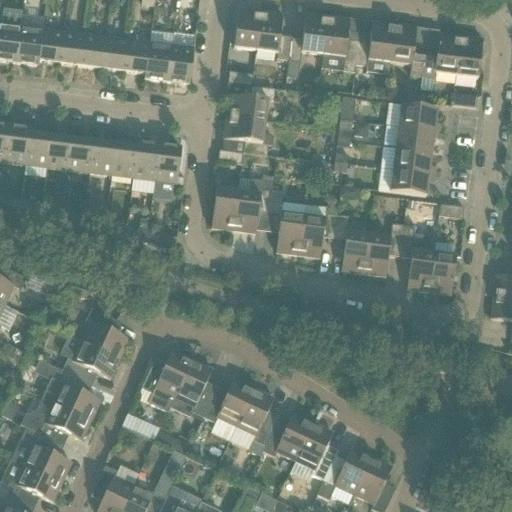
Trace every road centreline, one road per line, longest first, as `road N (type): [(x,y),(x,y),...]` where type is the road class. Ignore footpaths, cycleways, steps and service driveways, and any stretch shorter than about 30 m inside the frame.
road 1 (residential): [(204,124),(197,251),(458,312),(469,303),(499,55),(491,25)]
road 2 (residential): [(73,511),(144,344),(166,322),(180,322),(400,441),(414,472)]
road 3 (residential): [(204,124),(0,96)]
road 4 (residential): [(491,25),(479,14),(367,0)]
road 5 (residential): [(221,0),(204,124)]
